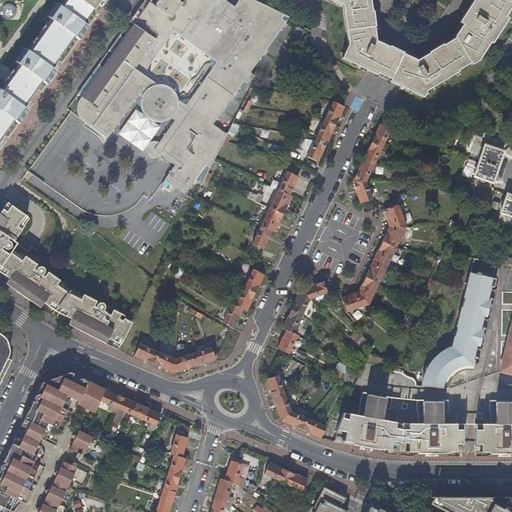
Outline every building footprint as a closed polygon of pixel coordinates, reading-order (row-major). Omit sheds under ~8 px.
[(0,139),(35,92),(94,10),(80,0),(57,0),(56,2),(55,1),(54,2),(58,5),(52,14),(48,11),(45,15),(47,16),(42,22),(46,25),(32,44),(28,42),(24,47),(22,46),(22,47),(26,50),(19,58),(16,56),(13,59),(15,61),(10,67),(14,69),(10,75),(3,84),(0,81),(0,139)] [(175,115),(172,118),(176,120),(160,142),(158,141),(157,141),(155,141),(154,141),(153,141),(152,142),(151,142),(149,144),(148,145),(147,147),(147,149),(147,151),(147,153),(148,155),(150,156),(152,157),(153,158),(155,158),(157,158),(158,157),(160,157),(161,156),(162,155),(176,165),(166,179),(186,193),(196,179),(203,184),(205,178),(212,166),(215,159),(225,141),(228,135),(214,125),(227,107),(245,82),(248,84),(257,76),(251,73),(269,48),(290,18),(281,13),(253,0),(239,0),(234,7),(224,0),(195,0),(195,1),(193,0),(184,0),(182,3),(177,0),(162,0),(161,1),(160,1),(160,0),(159,0),(158,1),(157,1),(156,2),(156,4),(156,5),(157,6),(158,7),(147,0),(145,0),(127,26),(108,52),(88,80),(77,94),(82,98),(79,102),(78,104),(78,106),(78,108),(78,110),(78,111),(79,113),(80,115),(81,117),(82,118),(82,119),(84,120),(108,138),(139,94),(142,96),(144,94),(145,92),(146,91),(148,89),(150,88),(151,87),(153,86),(155,86),(157,85),(159,85),(151,80),(148,67),(169,38),(181,36),(210,56),(212,68),(192,97),(179,100),(179,103),(178,107),(178,109),(177,112),(175,115)] [(81,0),(94,9),(97,5),(101,8),(106,0),(81,0)] [(333,0),(337,1),(342,4),(342,6),(346,36),(348,44),(347,45),(342,57),(370,71),(376,74),(377,72),(384,74),(391,78),(389,80),(396,83),(397,84),(405,87),(423,96),(426,90),(441,81),(459,71),(458,70),(470,62),(472,64),(480,58),(490,42),(492,43),(508,18),(505,16),(511,5),(511,2),(508,0),(473,0),(459,22),(462,24),(454,37),(455,38),(442,46),(441,45),(440,45),(440,46),(439,46),(431,50),(429,52),(430,52),(416,61),(409,57),(402,54),(403,53),(395,49),(390,47),(389,48),(382,44),(375,41),(373,26),(375,26),(373,12),(373,11),(371,11),(369,0),(333,0)] [(178,99),(179,100),(192,97),(212,68),(210,56),(181,36),(169,38),(148,67),(151,80),(159,85),(161,85),(163,85),(166,86),(168,87),(170,88),(173,89),(174,91),(176,93),(177,95),(178,99)] [(179,103),(179,100),(178,99),(177,95),(176,93),(174,91),(173,89),(170,88),(168,87),(166,86),(163,85),(161,85),(159,85),(157,85),(155,86),(153,86),(151,87),(150,88),(148,89),(146,91),(145,92),(144,94),(142,96),(142,98),(141,101),(141,102),(141,105),(142,108),(143,111),(144,113),(146,115),(148,117),(149,119),(151,120),(154,121),(156,122),(159,122),(161,122),(163,122),(166,121),(168,120),(170,119),(172,118),(175,115),(177,112),(178,109),(178,107),(179,103)] [(247,105),(244,111),(248,113),(251,107),(253,102),(250,100),(247,105)] [(325,120),(317,138),(308,156),(309,157),(318,161),(324,150),(327,143),(331,135),(336,125),(339,118),(345,106),(334,101),(325,120)] [(358,171),(354,181),(356,189),(361,203),(372,199),(367,182),(367,181),(374,165),(378,157),(383,147),(392,129),(381,123),(374,138),(372,142),(365,156),(363,160),(358,171)] [(225,141),(223,146),(226,148),(228,144),(228,143),(231,137),(228,136),(225,141)] [(438,152),(439,152),(442,145),(443,144),(438,141),(437,143),(422,142),(421,149),(434,150),(431,155),(435,157),(438,152)] [(267,144),(265,152),(279,156),(281,148),(267,144)] [(474,176),(493,182),(497,172),(498,167),(504,151),(485,145),(479,160),(474,176)] [(469,176),(471,166),(463,165),(462,175),(469,176)] [(279,223),(283,214),(287,207),(292,195),(290,194),(292,190),(299,176),(298,176),(287,171),(279,189),(270,207),(261,226),(253,244),(263,248),(264,249),(270,235),(272,231),(275,232),(279,223)] [(206,179),(204,184),(207,186),(209,180),(212,175),(209,173),(206,179)] [(511,194),(507,193),(501,212),(511,215),(511,194)] [(7,204),(3,211),(0,214),(0,252),(2,250),(1,250),(2,247),(3,248),(4,249),(5,249),(5,250),(6,250),(7,250),(8,250),(8,249),(9,249),(10,248),(10,247),(11,246),(10,245),(10,244),(10,243),(9,243),(7,241),(9,238),(14,242),(25,226),(30,219),(7,204)] [(379,283),(387,265),(394,269),(397,264),(389,260),(396,247),(405,227),(398,204),(384,209),(388,220),(390,225),(386,232),(383,241),(379,249),(374,259),(370,267),(366,277),(362,284),(358,292),(350,294),(342,297),(347,311),(363,305),(365,310),(369,309),(368,304),(369,303),(375,308),(378,302),(371,299),(379,283)] [(189,212),(184,223),(187,224),(192,214),(189,212)] [(445,233),(450,220),(447,218),(445,225),(442,232),(445,233)] [(8,255),(2,250),(0,252),(0,266),(0,267),(8,255)] [(119,317),(120,314),(113,310),(110,315),(105,313),(105,312),(102,310),(103,310),(104,309),(104,308),(104,307),(104,306),(104,305),(103,304),(102,303),(101,303),(100,303),(99,303),(98,303),(98,304),(97,305),(96,305),(96,306),(96,307),(93,306),(93,307),(88,304),(90,298),(83,295),(81,297),(77,295),(69,291),(62,286),(58,283),(59,281),(52,276),(48,281),(46,280),(44,278),(44,277),(42,276),(43,275),(43,274),(44,273),(44,272),(44,271),(44,270),(43,269),(43,268),(42,268),(41,268),(40,267),(39,268),(38,268),(37,269),(36,270),(35,271),(33,269),(33,270),(28,266),(31,261),(24,256),(23,259),(18,255),(17,254),(12,251),(8,255),(0,267),(0,272),(9,279),(6,284),(14,290),(17,292),(18,290),(21,291),(27,296),(30,298),(29,300),(33,303),(40,308),(43,303),(56,312),(71,320),(68,325),(80,331),(82,329),(91,333),(94,335),(93,337),(104,343),(106,344),(108,339),(121,345),(132,323),(124,319),(119,317)] [(169,261),(166,266),(169,268),(172,263),(175,257),(172,255),(169,261)] [(495,271),(497,263),(474,258),(461,311),(453,347),(448,349),(444,352),(440,354),(437,357),(434,359),(431,362),(429,366),(427,369),(425,372),(424,376),(423,380),(422,386),(443,388),(444,384),(445,380),(448,376),(451,372),(455,369),(459,367),(464,366),(468,365),(472,365),(474,356),(476,348),(481,327),(483,319),(484,316),(489,297),(490,289),(495,271)] [(36,264),(31,261),(28,266),(33,270),(33,269),(36,264)] [(249,305),(255,292),(259,286),(264,274),(254,269),(245,287),(236,306),(232,304),(223,322),(232,326),(234,327),(239,316),(243,309),(246,311),(249,305)] [(52,276),(50,274),(47,272),(44,277),(44,278),(46,280),(48,281),(52,276)] [(291,295),(286,307),(283,312),(280,320),(277,325),(283,328),(287,330),(284,336),(278,348),(281,350),(294,356),(297,350),(292,348),(297,335),(301,337),(304,332),(296,327),(302,314),(310,299),(328,292),(322,275),(305,281),(297,284),(295,286),(291,295)] [(27,296),(21,291),(20,293),(29,300),(30,298),(27,296)] [(163,291),(161,294),(166,297),(172,300),(174,297),(168,294),(163,291)] [(96,301),(90,298),(88,304),(93,307),(93,306),(96,301)] [(193,309),(191,312),(196,315),(201,318),(203,315),(198,312),(193,309)] [(355,320),(361,316),(357,309),(350,314),(355,320)] [(511,324),(501,371),(511,373),(511,324)] [(0,326),(0,378),(9,359),(3,329),(0,326)] [(82,329),(80,331),(93,337),(94,335),(91,333),(82,329)] [(354,341),(350,346),(361,355),(364,349),(357,344),(361,339),(359,336),(354,341)] [(186,368),(196,365),(204,362),(216,359),(215,355),(212,347),(193,353),(175,359),(158,352),(139,344),(134,355),(136,355),(146,359),(153,363),(160,365),(175,372),(186,368)] [(333,368),(341,373),(345,367),(337,362),(333,368)] [(299,363),(297,366),(303,369),(308,372),(310,369),(305,366),(299,363)] [(352,378),(356,379),(358,373),(361,367),(357,366),(355,372),(352,378)] [(27,429),(26,431),(45,440),(53,425),(57,428),(59,427),(69,406),(73,398),(79,401),(78,404),(95,412),(100,400),(105,389),(106,388),(89,380),(87,384),(87,383),(87,382),(87,381),(86,380),(86,379),(84,378),(83,378),(82,378),(80,379),(79,379),(78,380),(77,379),(75,378),(77,375),(71,372),(42,383),(41,386),(44,387),(43,389),(42,390),(41,393),(40,393),(38,394),(37,394),(37,395),(36,396),(36,397),(36,398),(36,399),(36,400),(37,401),(37,402),(33,400),(21,425),(27,429)] [(336,377),(333,382),(336,384),(339,379),(343,375),(340,372),(336,377)] [(270,388),(274,398),(276,405),(281,420),(282,420),(293,425),(302,429),(312,434),(321,438),(326,427),(310,420),(308,419),(291,411),(285,394),(278,376),(270,378),(267,379),(270,388)] [(151,410),(143,406),(134,402),(124,398),(114,393),(105,389),(100,400),(119,408),(113,420),(120,423),(126,411),(138,417),(150,422),(148,428),(154,431),(161,415),(161,414),(151,410)] [(456,445),(462,445),(463,445),(463,424),(442,424),(442,412),(449,412),(449,400),(417,400),(417,412),(418,412),(418,424),(408,424),(396,422),(382,420),(384,409),(390,410),(392,398),(363,393),(361,397),(358,416),(344,413),(341,421),(337,430),(346,432),(344,443),(358,446),(358,447),(361,448),(361,447),(363,447),(365,450),(367,450),(369,450),(372,449),(374,449),(374,450),(377,451),(377,449),(391,451),(393,442),(409,443),(409,452),(423,452),(423,454),(426,454),(426,453),(428,453),(430,455),(433,455),(435,455),(438,454),(439,453),(439,454),(442,454),(442,452),(456,452),(456,447),(456,445)] [(491,413),(491,424),(475,424),(475,445),(482,445),(482,452),(496,453),(496,454),(500,454),(501,453),(503,456),(505,456),(508,456),(511,453),(511,454),(511,400),(490,401),(490,413),(491,413)] [(97,431),(106,435),(108,430),(99,426),(97,431)] [(109,429),(108,430),(106,435),(106,436),(111,438),(114,432),(109,429)] [(93,437),(85,433),(79,430),(78,433),(73,435),(74,440),(70,449),(78,453),(77,456),(80,458),(82,455),(84,455),(93,437)] [(26,431),(23,437),(42,446),(45,440),(26,431)] [(168,511),(169,511),(172,500),(173,495),(176,486),(179,477),(181,470),(185,458),(182,457),(184,448),(188,437),(186,437),(176,434),(170,454),(174,455),(168,474),(161,494),(161,496),(155,511),(168,511)] [(0,511),(9,511),(17,499),(27,504),(33,490),(29,489),(41,464),(35,461),(42,446),(23,437),(22,440),(15,437),(3,462),(7,464),(6,464),(5,464),(3,465),(2,466),(2,467),(2,468),(2,469),(2,471),(2,472),(1,475),(0,476),(0,511)] [(158,442),(155,441),(152,447),(164,452),(166,447),(157,443),(158,442)] [(98,454),(101,445),(93,443),(91,452),(98,454)] [(141,459),(127,453),(126,457),(139,462),(141,459)] [(222,511),(226,501),(232,482),(235,483),(236,483),(243,489),(244,486),(246,480),(239,477),(243,464),(237,462),(232,460),(228,473),(226,478),(226,480),(221,478),(218,489),(215,497),(215,499),(212,509),(210,511),(222,511)] [(37,508),(37,511),(56,511),(78,467),(76,467),(78,463),(74,461),(72,465),(64,461),(60,470),(55,472),(56,477),(51,488),(46,490),(47,495),(42,506),(37,508)] [(298,475),(289,471),(279,467),(270,463),(265,473),(284,481),(302,490),(307,479),(298,475)] [(118,473),(113,484),(117,486),(119,481),(122,475),(118,473)] [(323,486),(318,497),(321,499),(316,508),(314,511),(343,511),(339,510),(346,497),(323,486)] [(83,511),(90,511),(86,496),(81,494),(80,497),(81,502),(74,503),(76,510),(83,509),(83,511)] [(511,511),(511,497),(510,498),(508,502),(501,499),(500,501),(495,499),(490,496),(477,496),(439,496),(437,500),(443,503),(441,507),(451,511),(511,511)] [(266,511),(255,503),(250,509),(252,511),(266,511)]
